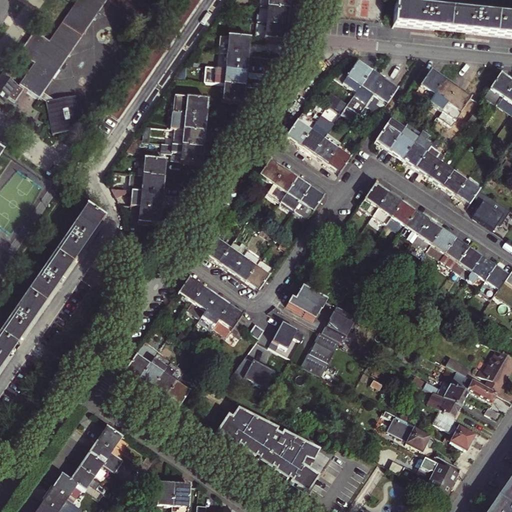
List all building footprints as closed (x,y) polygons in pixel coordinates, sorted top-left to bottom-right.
[(8,75),(0,85),(0,100),(8,106),(13,99),(20,104),(29,90),(42,99),(43,97),(47,92),(110,0),(80,0),(53,41),(38,30),(23,53),(38,63),(23,85),(8,75)] [(195,11),(200,4),(194,0),(185,0),(184,2),(195,11)] [(264,0),(264,6),(292,9),(293,0),(264,0)] [(180,9),(191,17),(195,11),(184,2),(180,9)] [(262,22),(291,25),(292,9),(264,6),(262,22)] [(393,24),(392,25),(409,27),(464,32),(511,37),(511,18),(394,6),(393,24)] [(187,23),(191,17),(180,9),(175,15),(187,23)] [(172,20),(183,28),(187,23),(175,15),(172,20)] [(179,35),(183,28),(172,20),(167,27),(179,35)] [(291,25),(262,22),(261,39),(289,42),(291,25)] [(164,32),(175,40),(179,35),(167,27),(164,32)] [(231,36),(247,37),(247,30),(232,28),(231,36)] [(164,32),(159,39),(170,47),(175,40),(164,32)] [(224,50),(230,51),(251,53),(253,38),(247,37),(231,36),(225,35),(224,50)] [(170,47),(159,39),(155,45),(166,53),(170,47)] [(162,59),(166,53),(155,45),(151,51),(162,59)] [(162,59),(151,51),(147,56),(158,65),(162,59)] [(229,68),(250,70),(251,53),(230,51),(229,68)] [(147,56),(143,62),(154,70),(158,65),(147,56)] [(154,70),(143,62),(138,69),(150,77),(154,70)] [(209,66),(208,81),(227,83),(248,85),(250,70),(229,68),(209,66)] [(351,101),(369,75),(356,66),(343,86),(349,90),(345,96),(351,101)] [(146,82),(150,77),(138,69),(135,74),(146,82)] [(441,82),(427,73),(413,94),(427,103),(431,96),(441,82)] [(130,80),(141,88),(146,82),(135,74),(130,80)] [(364,110),(381,84),(369,75),(351,101),(364,110)] [(510,87),(497,78),(487,92),(481,100),(494,109),(500,101),(510,87)] [(137,95),(141,88),(130,80),(126,87),(137,95)] [(455,92),(441,82),(431,96),(446,106),(455,92)] [(248,85),(227,83),(226,101),(246,103),(248,85)] [(377,119),(395,93),(381,84),(364,110),(377,119)] [(137,95),(126,87),(122,93),(133,101),(137,95)] [(511,88),(510,87),(500,101),(511,108),(511,88)] [(47,92),(43,97),(51,102),(59,101),(47,92)] [(468,101),(455,92),(446,106),(458,115),(468,101)] [(129,107),(133,101),(122,93),(118,99),(129,107)] [(55,135),(88,129),(82,96),(59,101),(51,102),(49,103),(55,135)] [(190,97),(189,114),(209,116),(211,99),(190,97)] [(114,105),(125,112),(129,107),(118,99),(114,105)] [(121,118),(125,112),(114,105),(110,110),(121,118)] [(106,116),(117,124),(121,118),(110,110),(106,116)] [(209,116),(189,114),(187,130),(208,132),(209,116)] [(113,130),(117,124),(106,116),(102,122),(113,130)] [(301,116),(286,138),(299,147),(312,128),(314,125),(301,116)] [(113,130),(102,122),(98,128),(109,136),(113,130)] [(104,142),(109,136),(98,128),(94,134),(104,142)] [(313,157),(326,138),(312,128),(299,147),(313,157)] [(178,129),(176,145),(206,148),(208,132),(187,130),(178,129)] [(388,153),(397,139),(384,130),(375,144),(388,153)] [(326,138),(313,157),(325,166),(339,146),(340,144),(328,135),(326,138)] [(388,153),(401,162),(410,148),(397,139),(388,153)] [(414,171),(424,157),(428,151),(415,141),(410,148),(401,162),(414,171)] [(176,145),(174,162),(205,165),(206,148),(176,145)] [(339,146),(325,166),(339,175),(352,155),(339,146)] [(427,180),(437,166),(424,157),(414,171),(427,180)] [(140,175),(146,175),(167,177),(168,161),(148,159),(147,167),(141,167),(140,175)] [(269,163),(259,177),(273,186),(282,172),(269,163)] [(427,180),(441,189),(451,175),(437,166),(427,180)] [(282,172),(273,186),(267,194),(280,204),(295,181),(282,172)] [(135,191),(165,194),(167,177),(146,175),(140,175),(133,174),(132,190),(135,191)] [(441,189),(454,198),(464,184),(451,175),(441,189)] [(280,204),(294,213),(309,190),(295,181),(280,204)] [(468,208),(473,200),(478,194),(464,184),(454,198),(468,208)] [(374,188),(365,202),(378,211),(387,197),(374,188)] [(128,190),(114,189),(119,198),(128,192),(128,190)] [(307,222),(322,199),(309,190),(294,213),(307,222)] [(135,191),(133,206),(143,207),(164,209),(165,194),(135,191)] [(481,205),(472,218),(493,232),(498,223),(501,225),(509,213),(478,193),(478,194),(473,200),(481,205)] [(387,197),(378,211),(385,216),(381,222),(386,226),(400,206),(387,197)] [(386,226),(399,235),(413,215),(400,206),(386,226)] [(164,209),(143,207),(142,224),(162,226),(164,209)] [(88,244),(105,219),(89,208),(0,338),(0,372),(3,369),(33,325),(60,286),(88,244)] [(413,215),(399,235),(413,244),(426,224),(413,215)] [(426,224),(413,244),(426,253),(440,234),(426,224)] [(440,234),(426,253),(439,262),(453,243),(440,234)] [(145,240),(135,239),(134,246),(144,248),(145,240)] [(205,257),(219,265),(228,251),(215,242),(205,257)] [(448,278),(457,265),(466,252),(453,243),(439,262),(447,268),(442,274),(448,278)] [(228,251),(219,265),(232,274),(241,261),(228,251)] [(241,261),(232,274),(245,283),(255,270),(260,261),(247,252),(241,261)] [(466,252),(457,265),(470,275),(479,261),(466,252)] [(255,270),(245,283),(258,292),(273,270),(260,261),(255,270)] [(470,275),(466,281),(473,285),(477,279),(484,284),(493,270),(479,261),(470,275)] [(493,270),(484,284),(497,294),(507,280),(493,270)] [(188,282),(179,295),(192,304),(201,291),(188,282)] [(288,289),(295,292),(293,295),(291,299),(290,300),(288,300),(284,307),(311,322),(317,312),(318,312),(324,302),(292,284),(288,289)] [(201,291),(192,304),(204,313),(214,300),(201,291)] [(214,300),(204,313),(218,323),(227,309),(214,300)] [(351,330),(356,320),(334,307),(327,321),(328,322),(325,327),(324,327),(319,336),(317,335),(309,349),(310,350),(309,352),(307,356),(306,355),(299,369),(319,380),(337,345),(340,347),(349,329),(351,330)] [(227,309),(218,323),(213,329),(227,338),(231,332),(241,339),(251,325),(227,309)] [(497,331),(475,318),(471,325),(489,336),(490,333),(495,335),(497,331)] [(280,325),(269,344),(284,353),(291,340),(298,344),(302,336),(280,325)] [(256,342),(262,334),(252,327),(246,335),(256,342)] [(511,339),(500,333),(496,339),(504,344),(501,349),(511,355),(511,339)] [(484,375),(478,372),(476,376),(451,362),(447,369),(495,395),(502,382),(505,382),(511,372),(510,370),(511,366),(511,361),(495,352),(488,366),(489,366),(484,375)] [(125,373),(138,382),(148,368),(134,359),(125,373)] [(243,360),(228,381),(249,392),(252,386),(263,392),(274,373),(264,367),(263,369),(251,363),(250,365),(243,360)] [(138,382),(151,391),(165,372),(151,363),(148,368),(138,382)] [(432,378),(442,383),(463,395),(466,391),(490,404),(495,395),(447,369),(439,365),(432,378)] [(164,400),(181,376),(168,367),(165,372),(151,391),(164,400)] [(164,400),(178,409),(195,385),(181,376),(164,400)] [(382,387),(373,382),(370,387),(379,392),(382,387)] [(459,410),(466,396),(463,395),(442,383),(434,397),(459,410)] [(425,406),(439,413),(453,421),(459,410),(434,397),(431,395),(425,406)] [(498,416),(487,410),(484,416),(495,422),(498,416)] [(230,420),(226,418),(215,435),(303,493),(314,476),(308,472),(317,453),(281,434),(279,437),(274,435),(276,432),(236,411),(230,420)] [(439,413),(432,426),(452,436),(448,444),(465,453),(473,436),(455,427),(457,423),(453,421),(439,413)] [(428,440),(429,437),(385,414),(383,419),(393,424),(387,434),(406,444),(405,447),(421,455),(429,440),(428,440)] [(110,456),(120,442),(107,433),(97,447),(110,456)] [(110,456),(97,447),(89,459),(102,469),(114,477),(123,465),(110,456)] [(303,493),(306,495),(330,460),(317,453),(308,472),(314,476),(303,493)] [(102,469),(89,459),(80,472),(93,482),(102,469)] [(400,478),(406,481),(438,497),(446,501),(457,478),(432,466),(419,459),(414,468),(419,470),(414,477),(403,471),(400,478)] [(457,478),(460,472),(435,459),(432,466),(457,478)] [(84,495),(93,482),(80,472),(70,486),(82,493),(84,495)] [(509,479),(505,485),(507,486),(505,488),(489,511),(511,511),(511,478),(511,480),(509,479)] [(70,486),(62,480),(53,494),(73,507),(82,493),(70,486)] [(171,489),(155,488),(154,509),(171,509),(171,489)] [(171,489),(171,509),(170,511),(185,511),(187,490),(171,489)] [(73,507),(53,494),(44,507),(51,511),(70,511),(73,507)]
